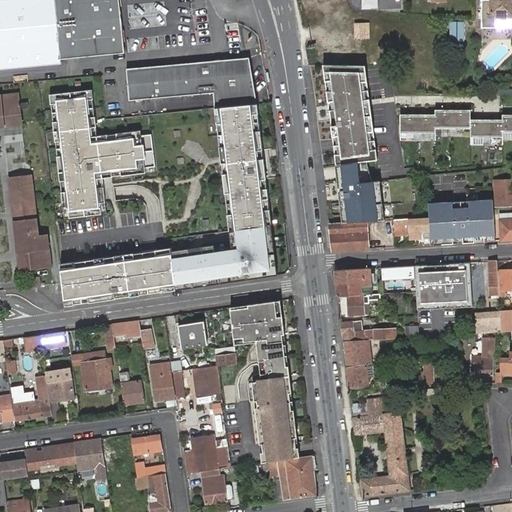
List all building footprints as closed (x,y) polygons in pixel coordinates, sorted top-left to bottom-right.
[(0,0),(0,69),(62,63),(60,54),(124,48),(122,31),(120,5),(119,0),(0,0)] [(378,0),(364,0),(364,11),(379,10),(378,0)] [(511,0),(482,0),(483,27),(511,27),(511,0)] [(369,23),(356,23),(356,38),(369,37),(369,23)] [(450,24),(450,42),(463,42),(463,24),(450,24)] [(214,96),(215,108),(257,104),(251,60),(127,72),(130,104),(214,96)] [(365,67),(323,66),(337,166),(378,161),(370,101),(365,67)] [(444,80),(421,80),(421,94),(432,94),(443,95),(444,80)] [(92,90),(49,95),(63,218),(106,213),(102,177),(156,171),(151,129),(97,135),(92,90)] [(18,94),(0,95),(3,127),(21,125),(19,109),(19,104),(18,94)] [(257,104),(215,108),(230,231),(231,231),(233,249),(216,252),(215,245),(173,251),(172,248),(152,251),(60,264),(63,284),(65,305),(158,292),(278,275),(258,104),(257,104)] [(453,110),(435,110),(435,115),(435,129),(436,129),(453,129),(453,110)] [(471,111),(453,110),(453,129),(471,129),(471,120),(471,111)] [(418,115),(400,115),(400,133),(418,133),(418,115)] [(435,115),(418,115),(418,133),(436,133),(436,129),(435,129),(435,115)] [(511,115),(503,116),(503,121),(502,133),(503,133),(511,133),(511,115)] [(487,120),(471,120),(471,129),(471,138),(487,138),(487,120)] [(503,121),(487,120),(487,138),(503,138),(503,133),(502,133),(503,121)] [(336,166),(342,223),(368,222),(386,221),(378,161),(337,166),(336,166)] [(9,178),(18,252),(49,249),(47,235),(38,236),(31,176),(9,178)] [(511,180),(493,182),(494,200),(494,207),(511,206),(511,180)] [(494,200),(428,204),(429,219),(430,232),(431,245),(496,242),(494,207),(494,200)] [(397,221),(398,232),(410,231),(411,240),(422,239),(422,233),(430,232),(429,219),(399,221),(397,221)] [(511,219),(500,221),(501,242),(511,241),(511,219)] [(333,251),(369,249),(368,222),(342,223),(330,224),(333,251)] [(49,249),(18,252),(20,271),(51,267),(49,249)] [(492,293),(499,293),(497,261),(490,262),(492,293)] [(470,262),(416,265),(419,308),(473,305),(470,262)] [(414,265),(382,267),(383,278),(415,276),(414,265)] [(336,271),(340,297),(368,295),(374,295),(373,268),(336,271)] [(511,270),(502,271),(503,298),(506,298),(506,291),(511,290),(511,270)] [(39,276),(29,277),(30,287),(40,286),(39,276)] [(374,295),(368,295),(368,297),(349,298),(350,316),(366,315),(365,305),(370,305),(370,301),(382,300),(381,295),(380,295),(374,295)] [(269,453),(270,461),(299,457),(298,449),(296,439),(287,373),(289,373),(288,364),(286,365),(282,333),(285,333),(281,299),(229,307),(234,343),(254,340),(258,369),(269,453)] [(483,334),(497,333),(501,333),(500,312),(500,311),(476,313),(477,328),(483,328),(483,334)] [(500,312),(501,333),(511,332),(511,327),(511,328),(511,312),(500,312)] [(140,329),(138,320),(112,324),(113,333),(114,336),(128,334),(128,337),(141,335),(140,329)] [(204,321),(178,325),(181,348),(206,344),(204,321)] [(361,322),(343,323),(345,342),(370,341),(395,339),(394,329),(362,331),(361,322)] [(143,342),(144,348),(155,347),(153,327),(141,329),(143,341),(143,342)] [(421,338),(420,327),(406,327),(407,338),(421,338)] [(64,331),(41,335),(42,345),(66,342),(64,331)] [(117,353),(115,346),(114,336),(113,333),(106,335),(109,355),(117,353)] [(42,345),(41,335),(22,337),(24,351),(43,348),(42,345)] [(472,374),(494,375),(494,358),(496,358),(496,337),(482,337),(482,356),(471,356),(472,374)] [(370,341),(345,342),(347,364),(373,363),(370,341)] [(117,347),(118,354),(126,353),(125,346),(117,347)] [(236,352),(222,355),(223,364),(237,362),(237,359),(236,352)] [(511,352),(511,353),(511,358),(502,358),(502,372),(511,372),(511,352)] [(96,361),(100,389),(112,387),(109,369),(111,369),(110,360),(106,360),(96,361)] [(86,391),(100,389),(96,361),(81,364),(86,391)] [(434,361),(425,362),(426,387),(436,387),(435,376),(434,361)] [(152,365),(157,399),(174,397),(169,363),(163,364),(152,365)] [(199,393),(221,390),(218,365),(196,368),(199,393)] [(367,367),(348,369),(350,388),(370,385),(367,367)] [(454,386),(468,385),(468,368),(455,368),(455,375),(455,380),(454,386)] [(182,370),(174,371),(177,397),(185,395),(182,370)] [(70,371),(47,375),(48,381),(71,378),(70,371)] [(435,376),(436,387),(454,386),(455,380),(455,375),(435,376)] [(50,398),(51,402),(75,399),(71,378),(48,381),(50,398)] [(121,383),(125,404),(145,401),(142,381),(127,383),(121,383)] [(376,382),(376,390),(388,389),(387,381),(376,382)] [(17,420),(53,415),(51,402),(50,398),(41,400),(18,403),(17,399),(17,394),(12,395),(16,418),(17,420)] [(0,423),(1,424),(1,420),(15,418),(11,395),(0,396),(0,423)] [(363,497),(410,492),(401,413),(388,415),(386,398),(368,400),(368,404),(369,411),(362,412),(362,417),(354,418),(356,434),(386,431),(391,475),(361,479),(363,497)] [(214,412),(223,411),(222,401),(214,402),(214,412)] [(135,454),(161,451),(159,435),(132,439),(135,454)] [(216,469),(219,469),(219,467),(216,449),(214,435),(192,438),(196,457),(187,459),(189,473),(198,472),(216,469)] [(77,462),(78,468),(82,467),(81,462),(97,459),(98,464),(100,476),(107,475),(103,449),(102,438),(74,441),(77,462)] [(74,441),(24,448),(25,458),(26,470),(77,462),(74,441)] [(219,467),(231,465),(229,447),(216,449),(219,467)] [(318,495),(313,455),(299,457),(270,461),(264,462),(265,470),(273,469),(274,476),(281,475),(285,499),(318,495)] [(25,458),(0,461),(0,509),(7,509),(3,479),(27,475),(26,470),(25,458)] [(149,476),(153,475),(157,474),(156,468),(144,470),(144,464),(135,465),(137,477),(138,477),(149,476)] [(152,511),(164,511),(172,511),(166,473),(157,474),(153,475),(155,486),(157,486),(158,493),(150,494),(152,511)] [(277,500),(285,499),(281,475),(274,476),(277,500)] [(138,477),(137,477),(139,489),(151,487),(149,476),(138,477)] [(223,476),(203,479),(206,503),(226,500),(223,476)] [(9,502),(10,511),(12,511),(12,509),(27,506),(28,510),(30,509),(29,498),(9,502)] [(43,509),(43,511),(80,511),(79,503),(43,509)]
